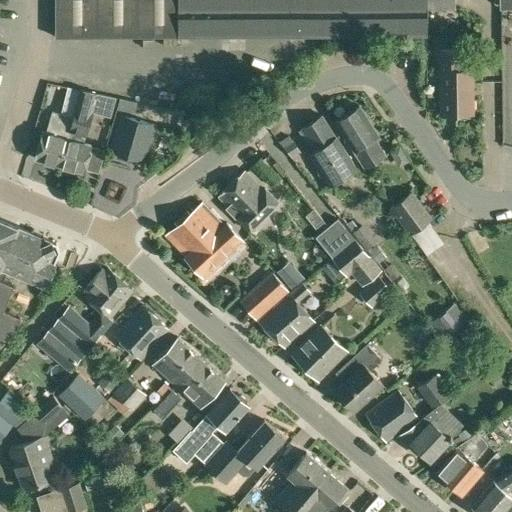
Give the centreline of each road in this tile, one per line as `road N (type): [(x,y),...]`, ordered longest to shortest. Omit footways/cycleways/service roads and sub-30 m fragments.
road 1 (residential): [(113,236),(255,117),(300,90),(349,75),(379,80),(469,200),(511,200)]
road 2 (residential): [(425,511),(113,236)]
road 3 (residential): [(0,366),(113,236)]
road 4 (residential): [(113,236),(0,186)]
